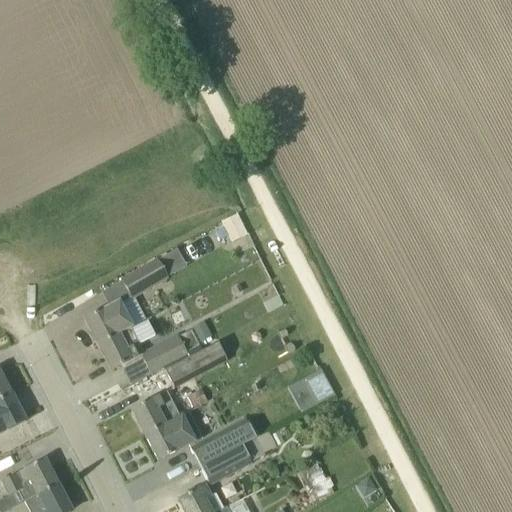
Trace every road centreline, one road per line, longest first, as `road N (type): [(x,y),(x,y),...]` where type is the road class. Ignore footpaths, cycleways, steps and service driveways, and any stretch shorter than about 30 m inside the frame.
road 1 (track): [(422,511),(158,0)]
road 2 (residential): [(113,511),(24,335)]
